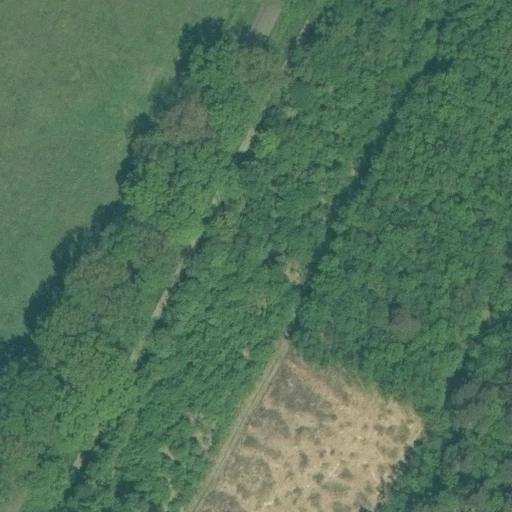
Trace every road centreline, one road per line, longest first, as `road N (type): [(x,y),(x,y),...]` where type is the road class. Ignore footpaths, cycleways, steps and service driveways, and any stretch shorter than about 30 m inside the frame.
road 1 (track): [(190,511),(312,306),(468,0)]
road 2 (unclassified): [(7,511),(275,0)]
